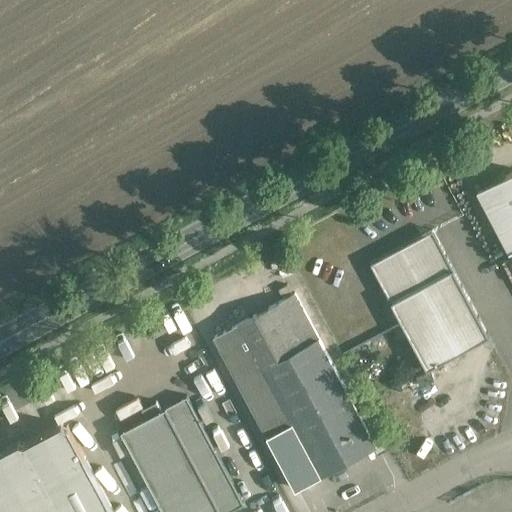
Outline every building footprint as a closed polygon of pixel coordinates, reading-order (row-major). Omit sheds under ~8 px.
[(488,335),(432,230),(370,263),(426,368),(488,335)] [(295,293),(215,336),(267,435),(292,422),(321,475),(376,445),(295,293)] [(189,396),(119,433),(160,511),(232,511),(247,504),(189,396)] [(62,423),(25,442),(19,441),(0,451),(0,499),(84,455),(68,425),(62,423)] [(114,511),(84,455),(0,499),(0,511),(114,511)]
